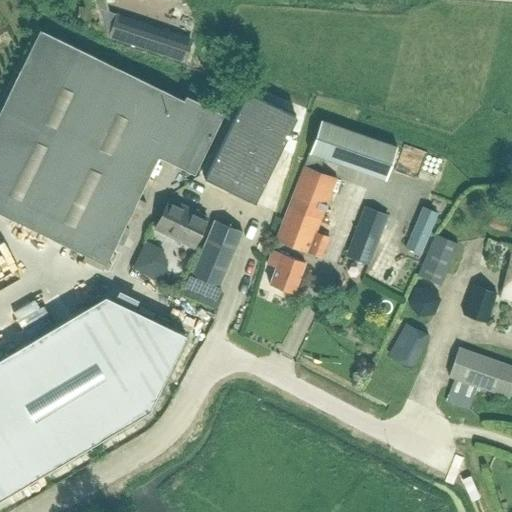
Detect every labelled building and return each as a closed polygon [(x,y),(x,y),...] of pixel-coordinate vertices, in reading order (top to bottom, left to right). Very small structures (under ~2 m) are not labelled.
[(105,0),(97,0),(99,8),(108,11),(105,0)] [(165,30),(114,13),(107,36),(158,53),(165,30)] [(181,99),(37,29),(0,105),(0,212),(84,254),(82,259),(101,269),(114,241),(120,244),(127,229),(121,226),(156,155),(192,173),(221,113),(184,95),(181,99)] [(245,94),(203,177),(252,201),(293,118),(245,94)] [(319,121),(307,152),(383,178),(394,147),(319,121)] [(335,177),(319,171),(302,165),(265,263),(274,266),(267,283),(291,293),(303,261),(299,260),(302,251),(319,257),(327,236),(314,231),(335,177)] [(191,247),(205,218),(167,199),(153,228),(191,247)] [(368,265),(388,217),(363,207),(343,254),(368,265)] [(418,254),(435,213),(421,207),(403,247),(418,254)] [(188,274),(201,280),(217,286),(240,232),(211,220),(188,274)] [(457,244),(434,235),(417,275),(439,285),(457,244)] [(511,257),(507,256),(499,297),(511,299),(511,257)] [(377,258),(366,277),(384,287),(395,268),(377,258)] [(429,284),(412,286),(406,302),(417,315),(433,313),(439,298),(429,284)] [(461,314),(485,323),(497,293),(472,284),(461,314)] [(103,295),(0,355),(0,497),(147,410),(184,334),(103,295)] [(386,355),(410,367),(428,335),(404,322),(386,355)] [(511,381),(511,366),(457,347),(447,376),(453,378),(444,400),(467,408),(475,386),(507,397),(511,381)]
